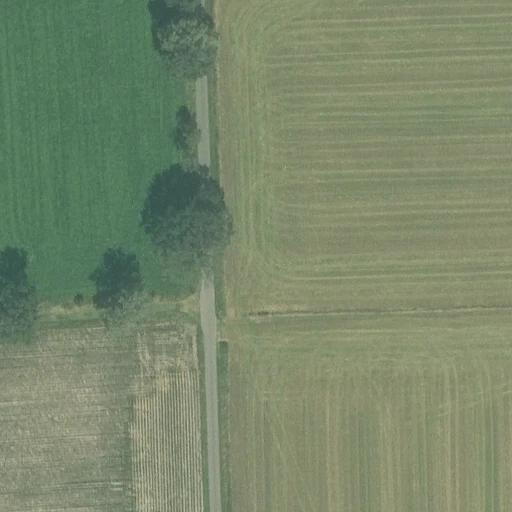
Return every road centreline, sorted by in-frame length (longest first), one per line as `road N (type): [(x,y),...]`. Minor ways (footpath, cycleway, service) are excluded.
road 1 (unclassified): [(215,511),(198,0)]
road 2 (track): [(0,317),(207,300)]
